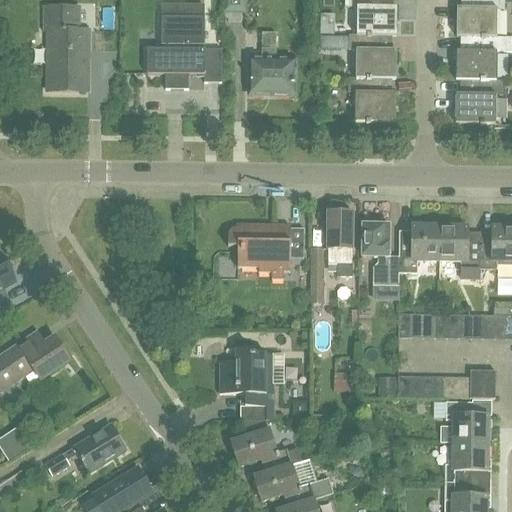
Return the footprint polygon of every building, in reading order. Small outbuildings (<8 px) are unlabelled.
[(223,0),(223,12),(244,13),(244,0),(223,0)] [(376,6),(375,0),(344,0),(344,7),(354,7),(354,36),(365,36),(365,37),(370,37),(370,36),(375,36),(395,36),(395,7),(376,6)] [(456,8),(456,37),(460,37),(475,37),(479,37),(480,38),(485,38),(485,37),(496,37),(496,9),(503,9),(503,4),(503,0),(475,0),(475,8),(460,8),(456,8)] [(189,76),(195,76),(203,76),(204,76),(204,84),(221,84),(222,51),(204,51),(204,18),(185,18),(185,5),(161,5),(161,18),(161,51),(147,51),(147,76),(165,76),(165,91),(188,91),(189,76)] [(43,31),(46,31),(51,31),(51,92),(88,92),(89,29),(79,29),(79,7),(43,7),(43,31)] [(249,96),(294,96),(294,62),(276,62),(275,34),(262,34),(262,62),(249,62),(249,96)] [(336,38),(336,50),(347,50),(347,36),(336,36),(336,38)] [(354,51),(353,79),(363,79),(364,81),(369,81),(369,80),(375,80),(395,80),(395,50),(375,50),(375,36),(370,36),(370,37),(365,37),(365,36),(354,36),(347,36),(347,50),(354,51)] [(455,52),(455,80),(460,80),(474,81),(479,80),(480,81),(484,81),(484,80),(496,81),(496,52),(503,52),(511,52),(511,49),(511,37),(503,37),(496,37),(485,37),(485,38),(480,38),(479,37),(475,37),(475,52),(460,52),(455,52)] [(374,93),(375,80),(369,80),(369,81),(364,81),(363,79),(353,79),(347,79),(347,93),(354,93),(353,123),(394,123),(394,93),(374,93)] [(454,124),(495,124),(495,96),(503,96),(503,81),(496,81),(484,80),(484,81),(480,81),(479,80),(474,81),(474,95),(454,94),(454,124)] [(326,214),(326,252),(328,252),(328,265),(336,265),(336,278),(352,279),(352,215),(326,214)] [(397,282),(397,274),(397,259),(387,259),(387,226),(376,226),(376,224),(374,222),(365,222),(363,224),(363,226),(361,226),(361,258),(377,258),(377,262),(373,265),(373,287),(390,288),(390,282),(397,282)] [(304,230),(291,230),(291,229),(290,227),(289,226),(288,226),(273,225),(272,229),(237,229),(233,229),(232,230),(230,231),(229,232),(228,234),(227,236),(227,247),(237,248),(237,269),(258,270),(258,275),(271,275),(271,281),(284,282),(283,274),(290,274),(290,259),(304,260),(304,230)] [(417,261),(437,261),(437,227),(410,227),(410,233),(397,233),(397,259),(397,274),(417,274),(417,261)] [(477,279),(477,270),(478,234),(466,234),(466,228),(437,227),(437,261),(460,262),(460,279),(477,279)] [(478,234),(477,270),(497,270),(497,275),(511,275),(511,228),(491,228),(491,234),(478,234)] [(323,306),(323,252),(311,251),(310,306),(323,306)] [(0,314),(5,311),(0,302),(0,290),(14,283),(0,259),(0,314)] [(398,315),(398,339),(409,340),(409,315),(398,315)] [(409,340),(421,340),(421,315),(409,315),(409,340)] [(421,340),(433,340),(433,315),(421,315),(421,340)] [(445,316),(433,315),(433,340),(445,340),(445,316)] [(445,340),(457,340),(457,316),(445,316),(445,340)] [(457,340),(469,340),(469,316),(457,316),(457,340)] [(469,316),(469,340),(480,341),(481,317),(469,316)] [(480,341),(493,341),(493,317),(481,317),(480,341)] [(493,341),(505,341),(505,317),(493,317),(493,341)] [(40,380),(68,362),(53,339),(41,347),(34,337),(0,359),(0,392),(33,370),(40,380)] [(221,363),(221,395),(243,395),(250,395),(250,408),(273,408),(273,385),(270,385),(270,368),(265,368),(265,355),(265,354),(251,354),(251,350),(235,350),(235,363),(221,363)] [(469,400),(482,400),(482,373),(470,372),(469,379),(469,400)] [(482,400),(495,401),(495,373),(482,373),(482,400)] [(345,374),(345,390),(357,390),(357,375),(345,374)] [(398,399),(409,399),(410,378),(398,378),(398,379),(398,396),(398,399)] [(409,399),(421,400),(422,378),(410,378),(409,399)] [(433,400),(433,379),(422,378),(421,400),(433,400)] [(384,379),(384,396),(398,396),(398,379),(384,379)] [(445,379),(433,379),(433,400),(445,400),(445,379)] [(445,379),(445,400),(457,400),(457,379),(445,379)] [(469,379),(457,379),(457,400),(469,400),(469,379)] [(292,402),(292,418),(306,418),(306,402),(292,402)] [(440,444),(452,445),(487,445),(488,417),(471,417),(471,404),(445,403),(445,423),(453,423),(453,428),(440,428),(440,444)] [(321,430),(322,418),(312,417),(311,429),(321,430)] [(380,422),(364,421),(364,430),(380,430),(380,422)] [(264,474),(291,466),(287,453),(286,451),(275,454),(265,422),(240,422),(245,440),(231,444),(238,467),(260,460),(264,474)] [(89,475),(126,453),(110,427),(46,466),(52,476),(69,466),(67,462),(77,455),(89,475)] [(25,442),(6,455),(10,462),(29,449),(25,442)] [(487,474),(487,445),(452,445),(452,467),(444,467),(443,484),(469,485),(469,473),(487,474)] [(298,450),(287,453),(291,466),(302,462),(298,450)] [(264,474),(253,478),(260,503),(283,496),(287,510),(313,502),(332,496),(327,480),(315,484),(298,489),(291,466),(264,474)] [(94,497),(79,506),(83,511),(118,511),(151,492),(137,471),(94,497)] [(442,511),(485,511),(486,498),(469,497),(469,485),(443,484),(443,504),(442,511)] [(69,495),(57,502),(61,508),(73,501),(69,495)] [(316,511),(313,502),(287,510),(280,511),(316,511)]
